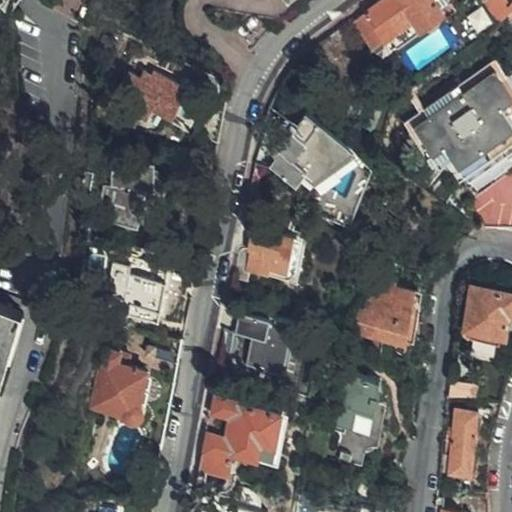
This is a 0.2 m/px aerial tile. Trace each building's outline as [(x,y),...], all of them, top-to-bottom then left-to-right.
[(15,0),(28,0),(48,10),(53,0),(0,0),(0,3),(8,12),(15,0)] [(14,25),(27,0),(15,0),(8,12),(3,19),(14,25)] [(379,0),(354,19),(372,43),(386,35),(415,16),(422,26),(443,12),(441,7),(435,0),(379,0)] [(493,0),(486,7),(501,23),(511,10),(511,6),(511,5),(506,0),(493,0)] [(415,16),(386,35),(392,46),(422,26),(415,16)] [(478,185),(511,159),(511,48),(494,61),(488,51),(469,64),(475,73),(412,120),(429,145),(420,158),(424,161),(433,164),(441,158),(437,152),(450,143),(478,185)] [(151,77),(155,68),(147,64),(143,73),(151,77)] [(176,113),(178,109),(191,82),(156,66),(155,68),(151,77),(143,73),(132,67),(114,103),(149,119),(157,104),(176,113)] [(203,75),(196,86),(208,93),(215,83),(203,75)] [(219,130),(224,102),(207,94),(202,132),(219,130)] [(196,120),(178,109),(176,113),(173,118),(191,128),(196,120)] [(316,175),(339,141),(342,136),(304,112),(286,139),(274,158),(269,164),(297,182),(300,179),(306,169),(316,175)] [(274,158),(286,139),(268,150),(274,158)] [(358,153),(339,141),(316,175),(306,169),(300,179),(312,187),(350,163),(358,153)] [(158,185),(162,162),(143,161),(143,164),(120,162),(117,182),(110,181),(107,204),(98,203),(103,221),(143,227),(147,205),(157,207),(158,185)] [(325,192),(350,163),(312,187),(320,192),(325,192)] [(511,217),(511,175),(468,208),(483,228),(494,222),(498,227),(511,217)] [(483,228),(486,233),(511,230),(511,217),(498,227),(494,222),(483,228)] [(275,238),(244,231),(241,249),(252,251),(248,272),(286,280),(295,237),(276,233),(275,238)] [(168,282),(170,262),(133,258),(133,263),(117,262),(112,301),(130,304),(134,315),(165,319),(168,296),(185,297),(186,284),(168,282)] [(351,335),(404,344),(411,292),(391,289),(391,285),(368,282),(366,300),(364,315),(355,313),(351,335)] [(511,313),(511,294),(469,289),(464,331),(466,332),(501,336),(504,337),(507,313),(511,313)] [(364,315),(366,300),(357,299),(355,313),(364,315)] [(0,357),(14,310),(0,305),(0,357)] [(0,391),(23,313),(14,310),(0,357),(0,391)] [(295,322),(230,311),(227,329),(251,335),(246,365),(284,373),(295,322)] [(144,333),(125,330),(122,344),(142,347),(144,333)] [(501,336),(466,332),(466,342),(499,345),(501,336)] [(179,360),(182,340),(152,335),(149,355),(179,360)] [(131,423),(134,425),(136,429),(143,431),(150,429),(155,423),(156,415),(152,409),(146,406),(151,371),(122,366),(123,356),(104,353),(95,410),(131,416),(131,423)] [(345,373),(335,426),(335,427),(347,428),(343,463),(398,474),(402,446),(371,440),(381,379),(345,373)] [(479,403),(500,405),(500,404),(504,389),(482,384),(479,403)] [(215,396),(201,473),(231,479),(234,458),(259,463),(260,457),(262,444),(277,446),(283,412),(245,405),(245,402),(215,396)] [(446,494),(469,494),(477,414),(453,411),(452,431),(446,431),(444,454),(449,455),(446,494)] [(274,459),(277,446),(262,444),(260,457),(274,459)] [(467,511),(486,511),(486,494),(469,494),(467,511)]
